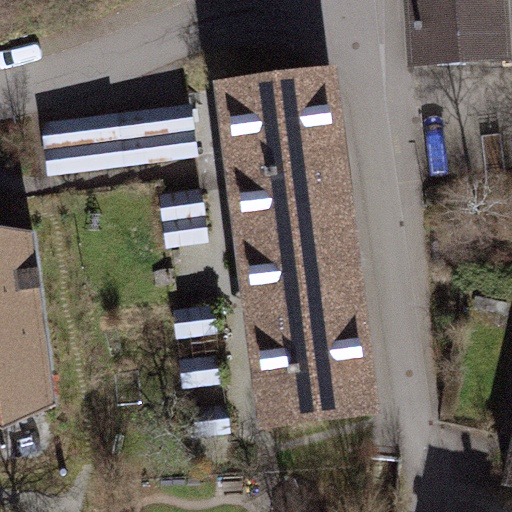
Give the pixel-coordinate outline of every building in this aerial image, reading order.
[(511,0),(412,0),(416,65),(511,60),(511,0)] [(226,93),(269,428),(374,415),(331,80),(226,93)] [(186,106),(40,122),(46,190),(192,174),(186,106)] [(198,196),(156,199),(160,254),(202,250),(198,196)] [(0,422),(9,427),(53,408),(34,239),(0,234),(0,422)] [(178,314),(181,345),(214,341),(211,311),(178,314)] [(213,360),(176,366),(181,399),(218,393),(213,360)]
